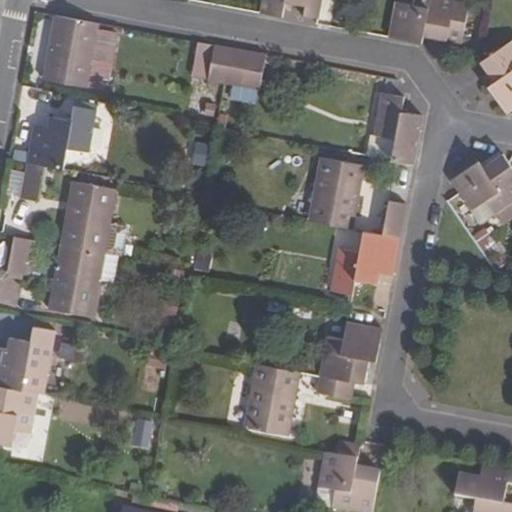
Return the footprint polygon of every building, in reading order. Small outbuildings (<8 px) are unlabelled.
[(304,16),(319,19),(322,0),(263,0),(261,13),(282,16),(285,1),(306,6),(304,16)] [(396,1),(390,37),(423,44),(424,36),(447,40),(462,43),(470,0),(414,0),(414,4),(396,1)] [(88,88),(93,63),(100,29),(101,24),(55,16),(43,79),(88,88)] [(119,33),(100,29),(93,63),(112,67),(119,33)] [(508,114),(511,112),(511,111),(511,40),(481,62),(494,82),(488,86),(508,114)] [(192,77),(229,85),(236,49),(199,42),(192,77)] [(256,104),(267,55),(236,49),(229,85),(234,86),(232,99),(256,104)] [(386,77),(384,93),(395,96),(398,80),(386,77)] [(396,140),(392,160),(397,161),(414,164),(423,116),(402,112),(405,97),(395,96),(384,93),(383,92),(374,135),(396,140)] [(44,167),(63,170),(68,148),(90,152),(98,111),(76,106),(73,121),(50,117),(48,128),(35,126),(27,163),(44,167)] [(368,155),(392,160),(396,140),(374,135),(372,135),(368,155)] [(452,180),(459,193),(471,210),(487,200),(503,223),(511,216),(511,166),(503,153),(483,166),(479,161),(452,180)] [(308,221),(354,229),(366,167),(321,158),(308,221)] [(44,167),(27,163),(21,197),(37,200),(44,167)] [(60,247),(106,256),(111,227),(118,190),(73,181),(60,247)] [(487,233),(503,223),(487,200),(471,210),(487,233)] [(401,238),(407,204),(390,201),(383,235),(401,238)] [(511,232),(511,216),(503,223),(510,234),(511,232)] [(128,230),(111,227),(106,256),(118,258),(123,259),(128,230)] [(381,272),(394,275),(401,238),(383,235),(364,231),(360,252),(338,248),(330,289),(352,295),(355,280),(378,284),(381,272)] [(36,242),(14,238),(8,271),(30,275),(36,242)] [(106,256),(60,247),(49,308),(96,317),(104,280),(113,282),(118,258),(106,256)] [(211,250),(199,248),(196,261),(208,264),(211,250)] [(377,361),(384,329),(347,322),(344,338),(328,336),(320,376),(355,382),(365,384),(370,361),(377,361)] [(0,348),(0,385),(22,390),(27,370),(47,373),(56,331),(35,327),(31,342),(9,338),(6,350),(0,348)] [(289,436),(302,373),(256,364),(244,427),(289,436)] [(352,398),(355,382),(320,376),(317,392),(352,398)] [(31,433),(39,393),(22,390),(0,385),(0,444),(11,446),(15,430),(31,433)] [(352,511),(372,511),(380,470),(358,466),(359,460),(324,453),(318,487),(336,491),(332,508),(352,511)] [(474,511),(511,511),(511,506),(503,504),(508,483),(511,484),(511,468),(483,463),(480,478),(460,474),(456,496),(477,500),(474,511)] [(54,511),(57,499),(45,496),(41,511),(54,511)]
